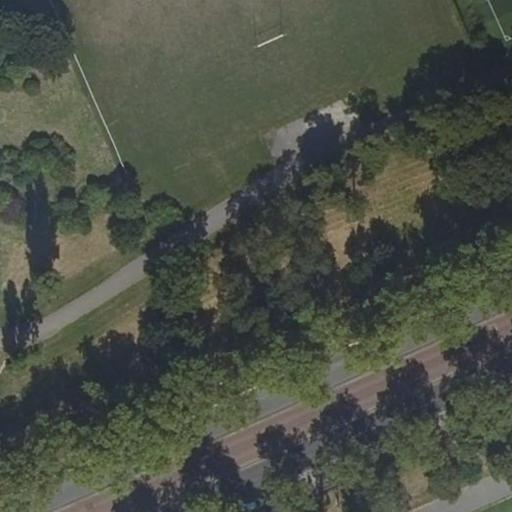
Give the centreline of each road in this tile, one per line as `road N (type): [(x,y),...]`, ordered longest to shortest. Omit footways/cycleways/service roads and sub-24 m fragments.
road 1 (primary): [(511,291),(11,511)]
road 2 (primary): [(168,511),(511,361)]
